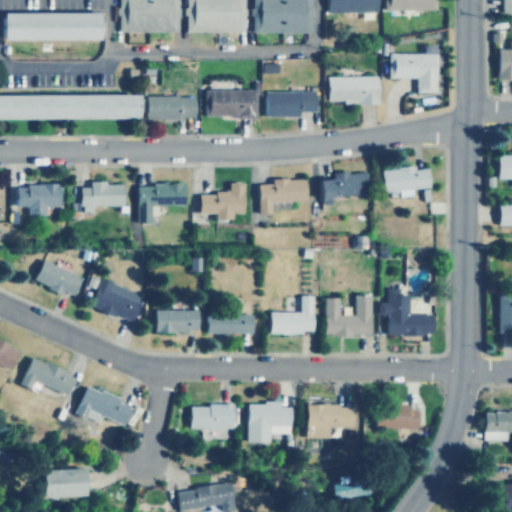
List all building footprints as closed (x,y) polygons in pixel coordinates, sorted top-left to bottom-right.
[(112,0),(112,32),(172,32),(172,0),(112,0)] [(240,0),(180,0),(180,32),(240,32),(240,0)] [(307,32),(307,0),(247,0),(247,32),(307,32)] [(371,0),(321,0),(322,12),(372,11),(371,0)] [(431,9),(430,0),(381,0),(381,9),(431,9)] [(511,0),(498,0),(498,12),(511,12),(511,0)] [(92,12),(0,11),(0,40),(92,40),(92,12)] [(511,49),(492,49),(493,77),(511,76),(511,49)] [(432,53),(383,53),(383,78),(411,78),(411,92),(432,92),(432,53)] [(321,103),(372,103),(372,75),(321,75),(321,103)] [(198,89),(198,116),(252,116),(252,89),(198,89)] [(260,90),(260,115),(317,115),(317,90),(260,90)] [(0,94),(0,119),(131,119),(131,94),(0,94)] [(189,95),(142,95),(142,118),(189,118),(189,95)] [(511,178),(511,151),(493,151),(492,178),(511,178)] [(377,190),(423,189),(422,166),(376,167),(377,190)] [(313,200),(361,195),(359,171),(311,176),(313,200)] [(299,201),(299,179),(252,179),(252,212),(265,212),(265,201),(299,201)] [(238,213),(237,181),(222,181),(222,193),(192,193),(193,214),(209,213),(209,220),(228,219),(227,213),(238,213)] [(88,205),(117,205),(117,182),(73,182),(73,212),(88,212),(88,205)] [(11,207),(22,206),(22,215),(40,215),(39,206),(53,205),(53,183),(10,183),(11,207)] [(130,222),(145,222),(145,205),(178,205),(178,183),(130,183),(130,222)] [(511,204),(493,204),(493,225),(511,225),(511,204)] [(26,282),(66,297),(74,275),(35,260),(26,282)] [(81,307),(125,322),(135,292),(90,278),(81,307)] [(427,335),(427,314),(402,314),(402,288),(380,288),(380,335),(427,335)] [(511,331),(511,293),(492,293),(492,331),(511,331)] [(262,333),(306,334),(306,294),(293,294),(292,311),(262,311),(262,333)] [(364,336),(364,294),(348,294),(348,315),(332,315),(332,296),(317,296),(317,335),(364,336)] [(191,308),(147,308),(147,331),(191,331),(191,308)] [(246,312),(199,312),(199,332),(246,332),(246,312)] [(0,367),(3,369),(12,350),(0,344),(0,367)] [(29,382),(60,394),(67,374),(22,358),(13,384),(26,390),(29,382)] [(93,422),(95,417),(118,425),(126,403),(77,386),(67,413),(93,422)] [(242,403),(259,403),(275,402),(275,405),(280,405),(285,405),(285,424),(265,424),(265,432),(265,439),(242,440),(242,403)] [(213,438),(228,438),(227,403),(182,404),(182,429),(213,428),(213,438)] [(323,436),(323,426),(346,426),(346,403),(299,403),(299,436),(323,436)] [(411,427),(411,407),(366,407),(366,427),(411,427)] [(511,410),(477,410),(477,440),(501,439),(501,431),(509,431),(510,441),(511,440),(511,410)] [(265,432),(285,432),(285,424),(265,424),(265,432)] [(77,496),(77,467),(35,468),(36,497),(77,496)] [(496,493),(497,511),(511,510),(511,480),(492,481),(493,493),(496,493)] [(189,511),(226,508),(223,482),(168,489),(170,511),(189,511)] [(332,496),(369,494),(369,482),(331,483),(332,496)]
